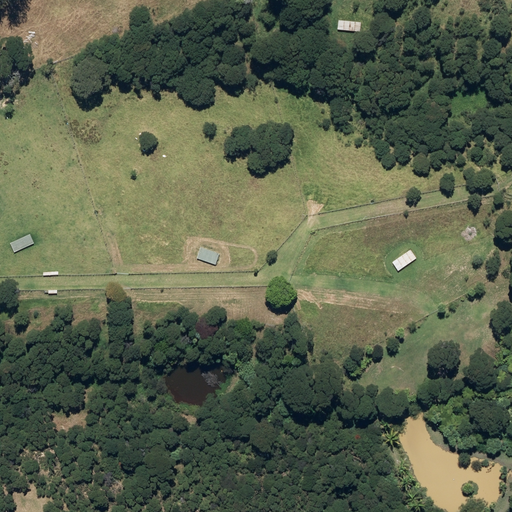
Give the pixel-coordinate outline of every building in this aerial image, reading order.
[(340,26),(345,27),(345,30),(362,32),(363,22),(340,20),(340,26)] [(12,244),(16,253),(36,244),(32,234),(12,244)] [(199,258),(218,265),(222,254),(203,247),(199,258)] [(394,262),(400,271),(419,258),(413,250),(394,262)] [(166,436),(185,441),(187,429),(168,425),(166,436)]
